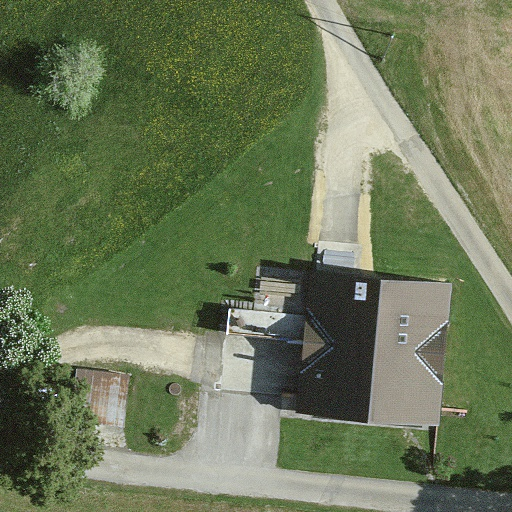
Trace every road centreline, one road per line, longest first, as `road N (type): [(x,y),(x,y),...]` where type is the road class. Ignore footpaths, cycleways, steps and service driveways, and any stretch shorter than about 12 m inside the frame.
road 1 (residential): [(511,501),(459,507),(140,474),(0,444)]
road 2 (residential): [(320,0),(366,84),(511,302)]
